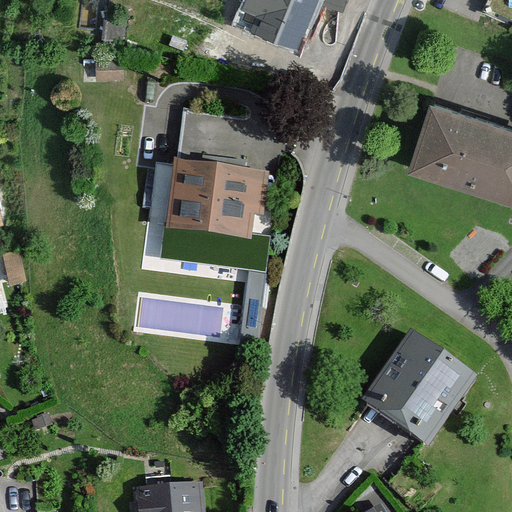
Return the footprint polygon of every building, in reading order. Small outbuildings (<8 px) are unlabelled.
[(246,0),(309,27),(321,0),(343,10),(347,0),(246,0)] [(511,120),(428,95),(408,163),(511,195),(511,120)] [(267,174),(173,163),(166,228),(251,238),(254,215),(262,216),(267,174)] [(28,280),(27,258),(10,259),(11,280),(28,280)] [(477,374),(410,328),(359,402),(425,448),(477,374)] [(208,511),(205,481),(138,488),(140,511),(208,511)] [(389,511),(383,502),(368,511),(389,511)]
